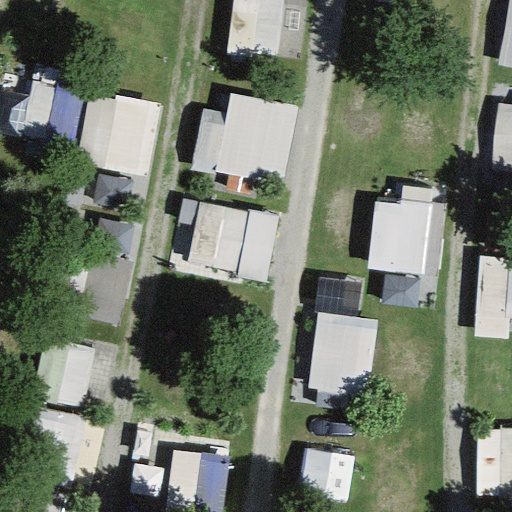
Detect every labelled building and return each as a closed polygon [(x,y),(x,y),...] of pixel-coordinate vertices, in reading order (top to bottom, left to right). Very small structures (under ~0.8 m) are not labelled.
[(283,43),(283,0),(233,0),(233,42),(283,43)] [(511,48),(511,0),(506,0),(503,48),(511,48)] [(3,61),(0,85),(0,119),(76,129),(83,71),(3,61)] [(149,165),(166,92),(96,75),(79,149),(149,165)] [(194,152),(283,171),(299,100),(210,81),(194,152)] [(497,159),(511,158),(511,87),(493,89),(497,159)] [(442,260),(448,189),(377,183),(371,254),(442,260)] [(190,250),(265,270),(283,205),(208,184),(190,250)] [(125,301),(133,250),(93,244),(84,294),(125,301)] [(308,370),(369,380),(381,308),(320,298),(308,370)] [(46,380),(88,377),(85,329),(43,332),(46,380)] [(42,411),(40,457),(96,459),(98,413),(42,411)] [(501,484),(511,483),(511,415),(500,415),(501,484)] [(166,494),(219,506),(232,449),(180,437),(166,494)]
